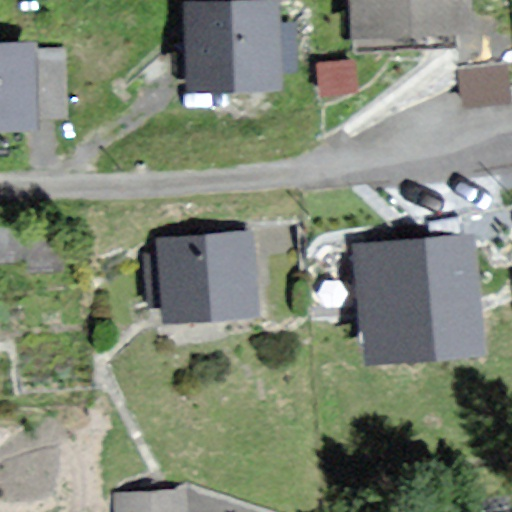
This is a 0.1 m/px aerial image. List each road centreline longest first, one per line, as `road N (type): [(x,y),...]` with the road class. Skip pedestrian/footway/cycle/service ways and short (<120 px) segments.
road 1 (residential): [(0,188),(276,179),(511,132)]
road 2 (track): [(172,88),(86,147),(76,157),(72,188)]
